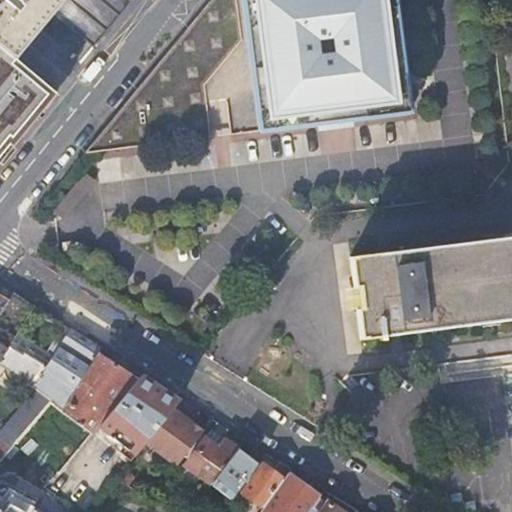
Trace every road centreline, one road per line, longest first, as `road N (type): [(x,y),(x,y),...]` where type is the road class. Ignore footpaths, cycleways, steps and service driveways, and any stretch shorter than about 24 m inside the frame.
road 1 (residential): [(407,511),(0,253)]
road 2 (residential): [(0,214),(175,0)]
